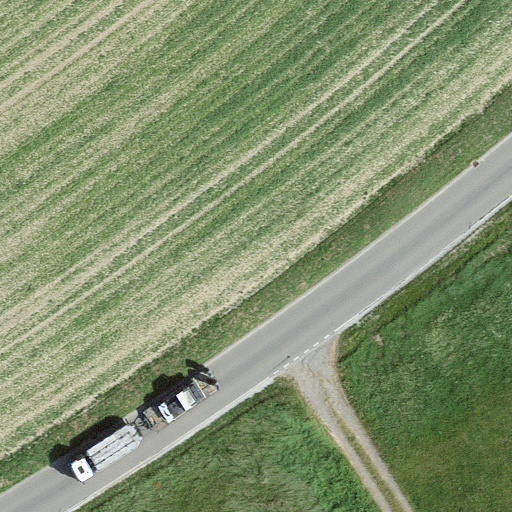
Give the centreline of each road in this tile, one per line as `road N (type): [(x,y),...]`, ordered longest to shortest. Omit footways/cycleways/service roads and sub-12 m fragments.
road 1 (tertiary): [(511,164),(289,337),(17,511)]
road 2 (track): [(289,337),(400,511)]
